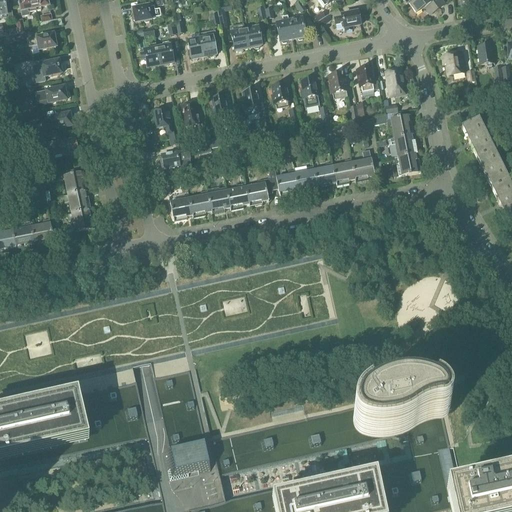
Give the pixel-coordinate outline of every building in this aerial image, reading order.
[(0,0),(0,18),(6,17),(13,16),(11,4),(4,6),(3,0),(2,0),(1,0),(0,0)] [(18,0),(21,14),(22,18),(29,17),(29,15),(36,13),(33,0),(18,0)] [(45,0),(33,0),(36,13),(40,12),(40,10),(47,8),(47,7),(48,6),(47,2),(46,1),(45,0)] [(156,8),(172,5),(170,0),(154,0),(156,8)] [(317,0),(324,9),(327,6),(327,7),(337,0),(317,0)] [(415,0),(408,5),(416,15),(424,10),(429,17),(444,7),(439,0),(415,0)] [(460,0),(461,10),(476,9),(475,0),(460,0)] [(300,15),(305,12),(299,4),(294,7),(300,15)] [(151,21),(161,19),(159,11),(154,12),(154,8),(149,9),(148,8),(132,11),(133,18),(132,19),(133,22),(135,23),(135,25),(144,23),(145,24),(148,24),(149,22),(151,22),(151,21)] [(219,18),(224,17),(223,8),(216,9),(218,18),(219,18)] [(259,23),(265,22),(262,10),(257,11),(259,23)] [(267,22),(273,20),(271,11),(265,12),(267,22)] [(313,20),(316,24),(324,19),(321,15),(313,20)] [(359,21),(358,21),(357,15),(341,18),(341,19),(334,20),(335,26),(342,25),(343,31),(344,31),(345,33),(353,32),(352,29),(360,28),(359,26),(360,26),(360,25),(361,25),(361,24),(361,23),(361,22),(361,21),(360,21),(359,21)] [(224,17),(219,18),(221,30),(227,29),(224,17)] [(292,42),(288,24),(287,18),(282,19),(282,25),(276,26),(280,45),(281,44),(283,45),(286,45),(287,43),(292,42)] [(327,18),(316,25),(320,31),(331,23),(327,18)] [(301,21),(288,24),(292,42),(298,41),(299,42),(302,42),(303,40),(305,40),(301,21)] [(244,32),(247,51),(253,50),(255,51),(258,50),(259,49),(261,48),(257,30),(244,32)] [(247,51),(244,32),(231,35),(234,53),(236,53),(237,54),(241,54),(242,52),(247,51)] [(213,34),(199,36),(203,60),(209,59),(210,60),(214,59),(214,58),(216,57),(212,39),(214,39),(213,34)] [(191,38),(192,43),(187,44),(191,62),(192,62),(193,63),(197,62),(197,61),(203,60),(199,36),(191,38)] [(38,53),(55,50),(55,48),(56,47),(55,43),(54,42),(53,37),(36,40),(36,41),(26,42),(28,49),(37,47),(38,53)] [(156,51),(160,68),(162,68),(162,69),(167,68),(167,67),(172,66),(169,48),(168,45),(162,46),(163,50),(156,51)] [(149,47),(150,52),(144,53),(144,54),(140,55),(141,62),(145,61),(147,71),(148,70),(149,71),(154,70),(153,69),(160,68),(156,51),(155,46),(149,47)] [(491,66),(493,66),(490,48),(485,49),(483,48),(480,48),(479,50),(477,50),(480,68),(486,67),(487,69),(492,69),(491,66)] [(448,78),(463,75),(460,56),(442,59),(443,66),(445,66),(448,78)] [(33,68),(35,75),(36,83),(43,82),(43,80),(61,76),(61,74),(62,73),(61,69),(59,68),(58,63),(33,68)] [(0,77),(14,75),(12,65),(0,67),(0,77)] [(496,82),(502,81),(500,69),(494,70),(496,82)] [(504,82),(510,81),(508,69),(502,70),(504,82)] [(363,71),(362,72),(356,73),(360,90),(361,95),(374,93),(372,88),(373,87),(370,71),(369,71),(368,71),(367,70),(366,70),(365,70),(364,71),(363,71)] [(385,75),(390,99),(398,97),(397,90),(403,89),(401,79),(399,80),(398,72),(396,73),(396,71),(390,72),(391,74),(385,75)] [(466,86),(473,84),(471,74),(464,75),(466,86)] [(330,78),(330,79),(328,79),(330,88),(329,88),(330,97),(332,96),(333,102),(346,99),(345,94),(346,93),(344,83),(343,83),(341,77),(335,78),(335,77),(334,77),(333,77),(332,77),(331,78),(330,78)] [(304,111),(319,108),(313,82),(308,83),(306,82),(304,82),(303,84),(301,84),(302,93),(301,93),(304,111)] [(282,110),(288,109),(287,104),(284,87),(278,88),(277,87),(274,88),(273,89),(272,90),(273,98),(272,98),(273,107),(281,105),(282,110)] [(48,106),(66,102),(66,101),(67,99),(66,95),(65,95),(64,90),(43,94),(43,93),(36,94),(35,89),(20,92),(21,98),(32,95),(35,108),(48,106)] [(247,118),(259,116),(258,110),(255,93),(249,94),(248,93),(244,94),(243,95),(242,96),(244,104),(243,104),(244,113),(246,112),(247,118)] [(215,123),(228,121),(226,115),(227,115),(224,99),(218,100),(217,99),(213,100),(213,101),(211,102),(213,110),(211,110),(212,118),(214,117),(215,123)] [(188,107),(186,105),(184,106),(183,107),(183,108),(181,109),(185,129),(198,127),(197,122),(198,122),(195,106),(188,107)] [(356,107),(359,123),(370,120),(367,105),(356,107)] [(351,123),(358,122),(356,108),(349,109),(351,123)] [(387,117),(397,115),(396,108),(385,110),(387,117)] [(161,113),(161,112),(160,111),(159,110),(158,110),(157,111),(156,111),(156,112),(156,113),(156,114),(154,114),(155,121),(154,122),(155,131),(165,129),(166,136),(172,135),(171,128),(170,128),(167,112),(161,113)] [(319,111),(322,123),(316,124),(318,131),(329,128),(326,110),(319,111)] [(291,115),(292,120),(289,121),(292,134),(299,133),(297,122),(296,114),(291,115)] [(31,123),(42,121),(41,115),(30,117),(21,119),(22,125),(31,123)] [(73,126),(72,122),(70,121),(69,116),(48,120),(49,127),(52,127),(53,133),(72,129),(71,127),(73,126)] [(394,141),(413,137),(411,124),(408,124),(407,118),(386,122),(386,118),(372,121),(374,129),(387,126),(387,129),(391,129),(394,141)] [(469,146),(477,161),(493,153),(478,123),(461,131),(469,146)] [(179,135),(168,137),(171,149),(181,146),(179,135)] [(391,161),(393,160),(397,159),(397,160),(417,156),(414,143),(412,143),(411,138),(413,137),(394,141),(387,142),(391,161)] [(220,140),(209,142),(211,150),(222,148),(220,140)] [(54,148),(55,153),(52,154),(54,161),(63,159),(63,158),(70,157),(71,157),(74,157),(76,155),(77,155),(75,142),(59,145),(60,147),(54,148)] [(197,145),(197,149),(199,155),(210,153),(208,143),(197,145)] [(19,147),(9,149),(10,155),(20,153),(19,147)] [(190,168),(189,161),(188,153),(176,156),(176,155),(161,158),(164,171),(179,168),(179,170),(190,168)] [(362,154),(363,159),(364,163),(352,165),(351,165),(355,185),(368,182),(368,180),(374,179),(369,153),(362,154)] [(508,184),(493,153),(477,161),(484,177),(492,192),(508,184)] [(251,162),(250,156),(239,158),(240,164),(251,162)] [(397,159),(393,160),(395,167),(398,166),(401,179),(420,175),(418,162),(416,162),(415,157),(417,156),(397,160),(397,159)] [(332,169),(336,188),(349,186),(348,184),(354,182),(355,185),(351,165),(352,165),(351,162),(344,163),(345,167),(333,169),(332,169)] [(379,164),(373,166),(375,178),(382,177),(380,164),(379,164)] [(332,169),(333,169),(332,165),(325,166),(326,170),(314,173),(313,173),(317,192),(330,190),(330,187),(335,186),(336,188),(332,169)] [(313,173),(314,173),(313,169),(306,170),(307,174),(295,176),(298,196),(311,193),(311,191),(316,190),(317,192),(313,173)] [(65,186),(67,198),(87,194),(84,181),(82,181),(80,175),(74,177),(73,172),(51,177),(52,183),(64,181),(65,186)] [(298,196),(295,176),(294,172),(287,173),(288,177),(276,180),(279,199),(292,197),(292,195),(297,193),(298,196)] [(245,190),(249,209),(262,207),(261,204),(268,203),(264,182),(257,184),(258,187),(246,190),(245,190)] [(511,220),(511,191),(508,184),(492,192),(499,207),(507,223),(511,220)] [(245,190),(246,190),(245,186),(238,187),(239,191),(227,193),(226,193),(230,213),(243,210),(243,208),(248,207),(249,209),(245,190)] [(226,193),(227,193),(226,190),(219,191),(220,195),(208,197),(211,217),(224,214),(224,212),(229,211),(230,213),(226,193)] [(208,197),(207,193),(201,195),(201,198),(189,201),(192,220),(205,218),(205,215),(211,214),(211,217),(208,197)] [(67,198),(63,199),(65,205),(69,204),(71,216),(71,217),(91,213),(88,200),(86,200),(84,195),(87,194),(67,198)] [(189,201),(188,197),(182,198),(182,202),(170,205),(173,224),(186,222),(186,219),(192,218),(192,220),(189,201)] [(71,217),(71,216),(67,217),(69,224),(72,223),(75,236),(95,232),(92,219),(89,219),(88,213),(91,213),(71,217)] [(31,230),(35,249),(47,247),(47,244),(53,243),(49,222),(42,224),(43,227),(31,230)] [(31,230),(30,226),(24,227),(24,231),(12,233),(16,253),(29,250),(28,248),(34,247),(34,249),(35,249),(31,230)] [(0,255),(10,254),(9,252),(15,251),(15,253),(16,253),(12,233),(12,229),(5,231),(6,235),(0,235),(0,255)] [(0,511),(163,511),(162,505),(131,511),(0,511),(0,473),(150,440),(135,371),(152,368),(172,452),(204,445),(208,466),(210,473),(218,507),(196,511),(276,511),(274,503),(272,495),(225,505),(219,478),(407,437),(413,463),(372,472),(374,481),(380,511),(439,511),(452,509),(449,494),(458,492),(436,390),(211,443),(195,373),(343,342),(323,254),(0,325),(0,511)] [(188,478),(188,475),(197,473),(198,476),(210,473),(208,466),(204,445),(172,452),(170,453),(163,454),(167,471),(169,482),(188,478)] [(452,511),(511,511),(511,479),(458,492),(449,494),(452,509),(452,511)] [(380,511),(374,481),(274,503),(276,511),(380,511)]
